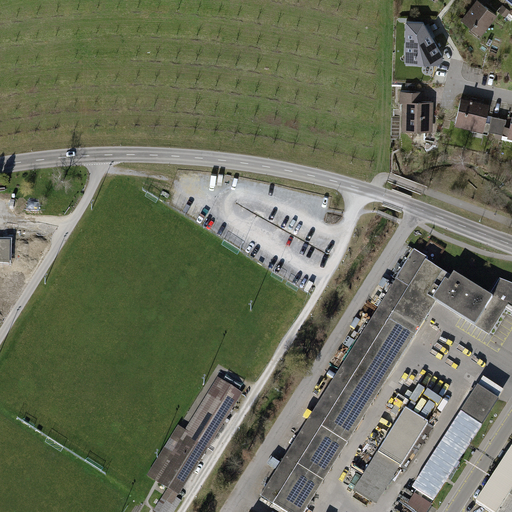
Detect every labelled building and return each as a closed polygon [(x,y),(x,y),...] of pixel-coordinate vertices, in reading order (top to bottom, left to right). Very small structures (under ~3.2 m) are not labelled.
[(477,1),(460,20),(479,37),(496,17),(477,1)] [(405,18),(403,60),(442,60),(441,52),(423,19),(405,18)] [(402,92),(400,130),(432,131),(433,99),(421,99),(421,93),(402,92)] [(460,98),(453,126),(493,135),(497,118),(485,115),(487,105),(460,98)] [(493,135),(511,139),(511,110),(510,120),(497,117),(493,135)] [(283,511),(304,511),(436,302),(432,300),(444,280),(448,282),(451,278),(425,261),(427,259),(414,250),(259,497),(283,511)] [(508,305),(511,307),(511,284),(500,280),(489,296),(453,274),(451,278),(448,282),(444,280),(432,300),(436,302),(489,336),(508,305)] [(416,490),(407,506),(416,511),(426,511),(431,505),(503,390),(482,377),(413,488),(416,490)] [(178,426),(147,476),(168,489),(178,495),(179,496),(243,393),(218,378),(185,430),(178,426)] [(404,409),(353,492),(375,506),(427,423),(404,409)] [(511,511),(511,447),(475,503),(489,511),(511,511)] [(168,489),(153,511),(174,511),(181,501),(177,498),(178,495),(168,489)]
